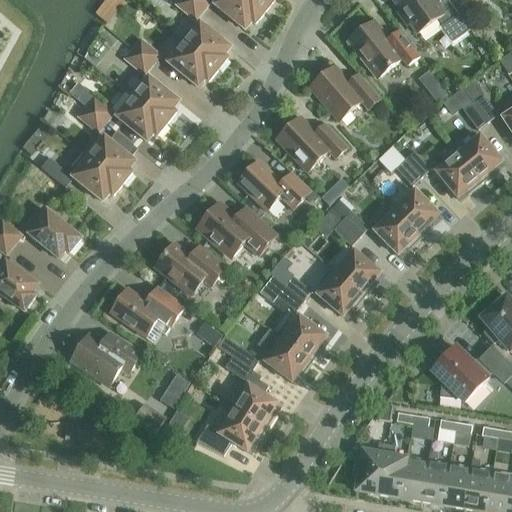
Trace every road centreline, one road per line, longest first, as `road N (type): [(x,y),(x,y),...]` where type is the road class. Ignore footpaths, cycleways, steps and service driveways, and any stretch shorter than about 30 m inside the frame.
road 1 (residential): [(0,426),(41,351),(110,264),(239,143),(314,0)]
road 2 (tertiary): [(511,222),(414,316),(287,485),(259,510)]
road 3 (tertiary): [(229,511),(0,476)]
